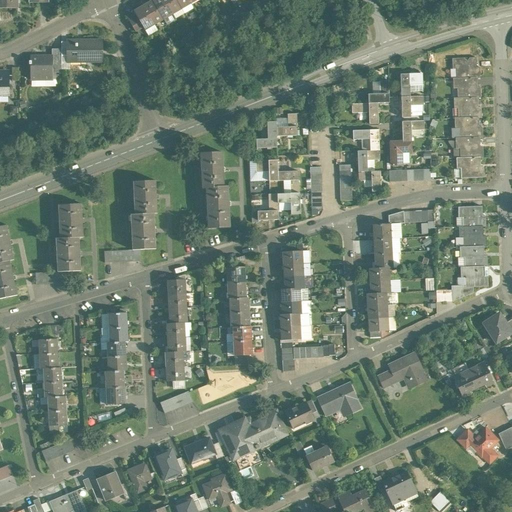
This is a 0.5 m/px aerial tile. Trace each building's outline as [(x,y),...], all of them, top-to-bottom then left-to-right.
[(0,0),(0,8),(16,9),(16,0),(0,0)] [(153,1),(147,5),(144,0),(141,2),(154,25),(163,20),(153,1)] [(172,14),(163,0),(154,0),(153,1),(163,20),(172,14)] [(176,0),(163,0),(172,14),(181,9),(176,0)] [(190,4),(188,0),(176,0),(181,9),(190,4)] [(154,25),(141,2),(138,4),(140,8),(134,12),(136,15),(143,27),(144,30),(154,25)] [(136,15),(128,20),(135,32),(143,27),(136,15)] [(102,41),(67,41),(68,63),(102,63),(102,41)] [(61,49),(51,49),(51,57),(52,57),(52,73),(55,73),(61,73),(61,49)] [(51,57),(30,57),(30,61),(29,61),(29,65),(30,65),(30,80),(52,80),(53,80),(55,80),(55,73),(52,73),(52,57),(51,57)] [(476,58),(452,58),(452,69),(456,69),(456,79),(477,78),(480,78),(479,67),(476,67),(476,58)] [(0,96),(9,96),(8,72),(0,72),(0,96)] [(422,74),(400,74),(401,97),(410,97),(409,85),(422,85),(422,74)] [(456,79),(452,79),(453,89),(457,89),(457,99),(477,98),(480,98),(480,87),(477,87),(477,78),(456,79)] [(388,81),(379,81),(379,94),(373,94),(368,94),(368,103),(377,103),(389,103),(388,81)] [(410,97),(401,97),(401,118),(411,118),(410,106),(423,106),(422,96),(410,97)] [(457,99),(453,99),(454,109),(457,109),(458,119),(478,118),(481,118),(481,107),(478,107),(477,98),(457,99)] [(368,103),(351,104),(352,113),(369,113),(369,124),(378,124),(377,103),(368,103)] [(288,127),(276,128),(276,137),(297,136),(297,114),(287,114),(288,127)] [(458,119),(454,119),(454,129),(458,129),(458,139),(479,138),(482,138),(482,127),(478,127),(478,118),(458,119)] [(423,121),(402,122),(402,143),(411,143),(411,131),(424,130),(423,121)] [(276,122),(267,122),(267,139),(256,140),(256,149),(277,148),(276,137),(276,128),(276,122)] [(378,130),(352,131),(353,140),(361,140),(369,140),(370,151),(379,151),(378,130)] [(458,139),(455,139),(455,149),(459,149),(459,158),(479,158),(483,158),(482,147),(479,147),(479,138),(458,139)] [(369,140),(361,140),(361,151),(370,151),(369,140)] [(402,143),(391,143),(392,165),(401,165),(400,152),(412,152),(411,143),(402,143)] [(361,151),(357,152),(358,172),(367,172),(367,161),(379,160),(379,151),(370,151),(361,151)] [(222,153),(201,154),(203,188),(207,188),(224,187),(222,153)] [(459,158),(455,159),(456,169),(460,169),(460,179),(483,178),(483,167),(480,167),(479,158),(459,158)] [(277,161),(255,161),(256,173),(268,172),(269,182),(278,181),(278,172),(277,161)] [(367,172),(358,172),(358,182),(365,181),(371,181),(371,187),(372,193),(381,192),(380,171),(367,172)] [(299,172),(278,172),(278,181),(289,181),(290,194),(299,193),(299,172)] [(155,181),(133,182),(135,215),(153,214),(157,214),(155,181)] [(224,187),(207,188),(209,228),(230,227),(228,187),(224,187)] [(290,194),(277,194),(278,204),(290,203),(291,215),(300,214),(299,193),(290,194)] [(277,194),(268,195),(269,211),(257,212),(258,221),(278,220),(278,204),(277,194)] [(81,204),(59,205),(60,239),(79,238),(83,238),(81,204)] [(482,206),(458,207),(458,218),(462,218),(462,228),(482,227),(485,227),(485,216),(482,216),(482,206)] [(403,211),(388,215),(389,224),(390,224),(390,225),(400,224),(404,224),(404,223),(403,211)] [(135,215),(131,215),(133,250),(141,250),(156,249),(153,214),(135,215)] [(389,224),(373,225),(373,240),(391,239),(391,232),(392,232),(392,231),(391,231),(390,225),(390,224),(389,224)] [(400,224),(390,225),(391,231),(392,231),(392,232),(391,232),(391,239),(401,238),(400,224)] [(7,225),(0,226),(0,262),(10,261),(13,260),(7,225)] [(462,228),(458,228),(459,238),(463,238),(463,248),(483,247),(486,247),(486,236),(483,236),(482,227),(462,228)] [(60,239),(56,239),(58,272),(66,272),(81,271),(79,238),(60,239)] [(391,239),(373,240),(374,254),(392,253),(391,239)] [(463,248),(459,248),(459,258),(463,257),(464,267),(484,267),(487,267),(487,256),(484,256),(483,247),(463,248)] [(133,250),(110,251),(110,262),(141,261),(141,250),(133,250)] [(286,252),(282,252),(283,265),(303,264),(302,251),(286,252)] [(392,253),(374,254),(375,269),(389,268),(393,268),(392,253)] [(0,262),(0,298),(17,295),(13,278),(10,261),(0,262)] [(303,264),(283,265),(283,278),(304,277),(303,264)] [(232,267),(226,268),(227,284),(245,283),(244,267),(232,267)] [(484,276),(484,267),(464,267),(460,268),(460,278),(464,277),(464,285),(464,288),(472,287),(488,287),(487,276),(484,276)] [(375,269),(369,269),(370,282),(390,281),(389,268),(375,269)] [(58,272),(35,273),(36,285),(66,283),(66,272),(58,272)] [(304,277),(283,278),(284,290),(300,289),(300,290),(304,289),(304,277)] [(428,278),(429,289),(437,289),(437,278),(428,278)] [(185,280),(167,281),(168,295),(186,294),(185,280)] [(390,281),(370,282),(371,294),(387,293),(390,293),(390,281)] [(245,283),(227,284),(228,300),(229,300),(246,299),(245,283)] [(464,285),(451,286),(451,290),(452,290),(452,302),(473,293),(472,287),(464,288),(464,285)] [(300,289),(284,290),(280,290),(281,303),(301,302),(301,301),(300,290),(300,289)] [(451,290),(436,291),(436,302),(452,302),(452,290),(451,290)] [(371,294),(366,294),(367,307),(387,306),(387,293),(371,294)] [(186,294),(168,295),(168,310),(186,309),(186,294)] [(246,299),(229,300),(230,314),(248,313),(247,299),(246,299)] [(301,302),(281,303),(281,315),(300,314),(300,315),(302,314),(301,302)] [(387,306),(367,307),(368,319),(388,318),(387,306)] [(186,309),(168,310),(169,324),(184,323),(187,323),(186,309)] [(126,313),(108,314),(108,315),(109,328),(126,328),(126,313)] [(248,313),(230,314),(231,328),(232,328),(249,327),(248,313)] [(300,314),(281,315),(279,315),(280,328),(300,327),(300,315),(300,314)] [(302,314),(300,315),(300,327),(309,326),(309,314),(302,314)] [(505,324),(499,314),(484,324),(496,343),(511,333),(505,324)] [(388,318),(368,319),(368,332),(381,332),(389,331),(388,318)] [(169,324),(166,324),(167,338),(185,338),(184,323),(169,324)] [(60,326),(47,327),(48,340),(56,339),(61,339),(60,326)] [(309,326),(300,327),(301,339),(310,339),(309,326)] [(249,327),(232,328),(233,342),(251,341),(250,327),(249,327)] [(300,327),(280,328),(281,341),(301,339),(300,327)] [(102,329),(101,329),(101,337),(100,339),(100,343),(106,343),(109,343),(109,328),(102,329)] [(126,328),(109,328),(109,343),(124,342),(127,342),(126,328)] [(185,338),(167,338),(168,353),(183,352),(186,352),(185,338)] [(48,340),(38,340),(39,355),(57,354),(56,339),(48,340)] [(251,341),(233,342),(234,353),(234,356),(247,356),(252,355),(251,341)] [(109,343),(106,343),(107,358),(125,357),(124,342),(109,343)] [(482,349),(478,342),(474,344),(478,351),(482,349)] [(328,346),(322,346),(322,347),(323,357),(329,357),(329,356),(334,355),(334,344),(328,345),(328,346)] [(482,349),(478,351),(483,360),(488,358),(482,349)] [(168,353),(165,353),(166,367),(184,366),(183,352),(168,353)] [(414,353),(388,365),(390,371),(377,377),(383,389),(397,383),(396,380),(408,374),(410,378),(408,379),(412,388),(427,381),(414,353)] [(57,354),(39,355),(39,369),(42,369),(58,368),(57,354)] [(247,356),(234,356),(234,366),(247,365),(247,356)] [(125,357),(107,358),(108,372),(123,371),(126,371),(125,357)] [(448,373),(441,361),(434,365),(441,377),(448,373)] [(464,363),(451,369),(455,377),(468,370),(464,363)] [(468,370),(477,388),(484,385),(485,387),(493,383),(488,372),(486,368),(484,363),(468,370)] [(184,366),(166,367),(167,382),(185,381),(184,366)] [(58,368),(42,369),(43,383),(62,383),(61,368),(58,368)] [(455,377),(453,378),(455,382),(457,387),(462,397),(470,394),(469,392),(477,388),(468,370),(455,377)] [(108,372),(105,372),(105,388),(124,387),(123,371),(108,372)] [(62,383),(43,383),(44,398),(47,398),(62,397),(62,383)] [(349,383),(317,398),(325,417),(344,409),(347,416),(361,409),(349,383)] [(124,387),(105,388),(106,405),(124,404),(124,387)] [(193,403),(188,392),(182,394),(187,405),(193,403)] [(182,394),(177,396),(181,407),(187,405),(182,394)] [(177,396),(171,398),(176,409),(181,407),(177,396)] [(62,397),(47,398),(48,412),(66,411),(65,397),(62,397)] [(171,398),(166,401),(170,412),(176,409),(171,398)] [(166,401),(160,403),(164,414),(170,412),(166,401)] [(317,412),(311,401),(306,403),(311,414),(317,412)] [(306,403),(285,413),(293,429),(313,420),(314,420),(311,414),(306,403)] [(136,406),(125,411),(127,416),(138,412),(136,406)] [(66,411),(48,412),(48,426),(58,426),(67,425),(66,411)] [(285,427),(278,411),(268,416),(275,431),(276,431),(285,427)] [(317,412),(311,414),(314,420),(313,420),(315,422),(320,420),(317,412)] [(249,417),(233,425),(246,453),(256,449),(259,448),(257,443),(255,444),(253,441),(265,435),(269,443),(279,438),(276,431),(275,431),(268,416),(267,415),(252,423),(249,417)] [(233,425),(220,431),(233,459),(246,453),(233,425)] [(58,426),(48,426),(49,434),(59,434),(58,426)] [(472,435),(467,430),(457,440),(466,448),(470,444),(482,457),(482,456),(489,463),(497,455),(489,448),(497,440),(485,428),(479,434),(476,431),(472,435)] [(506,451),(511,447),(511,430),(511,428),(498,434),(506,451)] [(209,438),(184,448),(191,464),(214,454),(215,454),(212,445),(209,438)] [(74,450),(69,440),(64,442),(68,453),(74,450)] [(68,453),(64,442),(58,444),(62,455),(68,453)] [(218,442),(212,445),(215,454),(214,454),(216,459),(223,456),(218,442)] [(300,442),(294,445),(299,456),(305,453),(300,442)] [(62,455),(58,444),(53,447),(57,458),(62,455)] [(53,447),(47,449),(51,460),(57,458),(53,447)] [(327,447),(306,457),(312,471),(333,461),(327,447)] [(47,449),(41,451),(46,462),(51,460),(47,449)] [(155,457),(164,480),(181,474),(175,461),(171,450),(155,457)] [(181,459),(175,461),(181,474),(182,477),(187,475),(181,459)] [(144,464),(128,471),(134,485),(137,493),(146,489),(143,482),(150,479),(144,464)] [(8,466),(0,468),(0,480),(12,476),(8,466)] [(382,482),(382,483),(384,488),(392,504),(401,500),(416,492),(406,471),(382,482)] [(115,472),(96,480),(105,501),(123,494),(124,493),(120,485),(115,472)] [(224,474),(211,480),(212,482),(203,486),(209,499),(216,496),(221,507),(229,503),(225,492),(231,490),(224,474)] [(379,476),(373,479),(379,491),(384,488),(382,483),(382,482),(379,476)] [(92,489),(88,478),(82,480),(86,491),(92,489)] [(132,498),(126,483),(120,485),(124,493),(123,494),(125,500),(132,498)] [(85,511),(77,490),(63,496),(69,511),(85,511)] [(242,503),(237,490),(230,493),(235,505),(242,503)] [(349,492),(337,498),(341,506),(343,511),(354,511),(363,510),(364,511),(372,507),(365,491),(351,497),(349,492)] [(439,492),(429,502),(438,511),(449,502),(439,492)] [(191,500),(196,511),(198,511),(202,511),(195,494),(190,496),(191,500)] [(69,511),(63,496),(49,502),(53,511),(69,511)] [(337,497),(326,502),(331,511),(341,506),(337,498),(337,497)] [(42,509),(38,499),(33,501),(37,511),(42,509)] [(175,506),(176,511),(196,511),(191,500),(175,506)] [(401,500),(392,504),(396,511),(404,507),(401,500)] [(326,502),(320,505),(323,511),(331,511),(326,502)]
